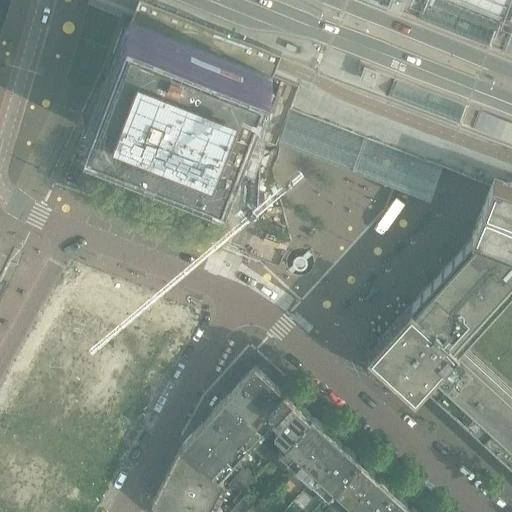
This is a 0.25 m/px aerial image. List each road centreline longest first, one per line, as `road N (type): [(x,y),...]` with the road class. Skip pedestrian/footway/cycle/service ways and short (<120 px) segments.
road 1 (residential): [(482,511),(283,329),(236,301)]
road 2 (secondary): [(258,0),(511,99)]
road 3 (residential): [(126,505),(236,301)]
road 4 (secondary): [(511,71),(332,0)]
road 5 (unknown): [(93,404),(55,377),(60,351),(81,321),(98,316),(122,332),(116,358)]
road 6 (unclassified): [(0,164),(44,0)]
road 7 (residential): [(0,366),(73,233)]
road 8 (unclassified): [(188,276),(73,233)]
